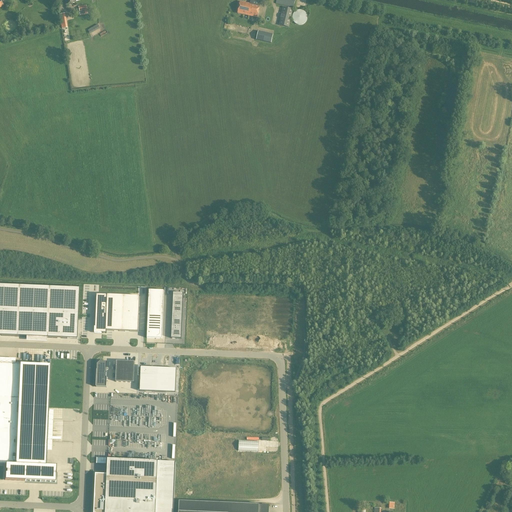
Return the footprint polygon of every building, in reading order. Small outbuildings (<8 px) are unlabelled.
[(250,0),(250,4),(251,5),(249,16),(257,18),(260,7),(261,2),(261,0),(250,0)] [(251,5),(250,4),(240,2),(237,14),(249,16),(251,5)] [(79,15),(87,14),(86,6),(78,7),(79,15)] [(279,26),(289,28),(293,10),(283,7),(279,26)] [(292,16),(292,19),(293,21),(294,23),(296,24),(298,25),(300,25),(303,25),(305,23),(306,22),(307,19),(307,17),(306,15),(305,13),(303,11),(301,11),(299,10),(297,11),(295,12),(293,14),(292,16)] [(87,31),(90,34),(99,29),(97,25),(88,30),(87,31)] [(266,43),(267,34),(262,33),(261,37),(256,36),(255,40),(266,43)] [(0,286),(0,336),(68,339),(68,338),(75,338),(76,331),(77,331),(79,290),(0,286)] [(173,294),(171,339),(181,339),(183,294),(173,294)] [(97,296),(95,333),(106,334),(106,331),(138,333),(139,298),(97,296)] [(147,318),(147,338),(162,339),(162,319),(147,318)] [(97,365),(96,387),(106,388),(107,362),(100,362),(97,365)] [(116,362),(115,382),(134,383),(135,362),(116,362)] [(0,464),(5,464),(5,480),(55,483),(55,467),(45,466),(50,366),(0,364),(0,464)] [(141,368),(140,392),(176,393),(177,369),(141,368)] [(97,486),(95,511),(168,511),(170,409),(114,406),(111,487),(97,486)]
